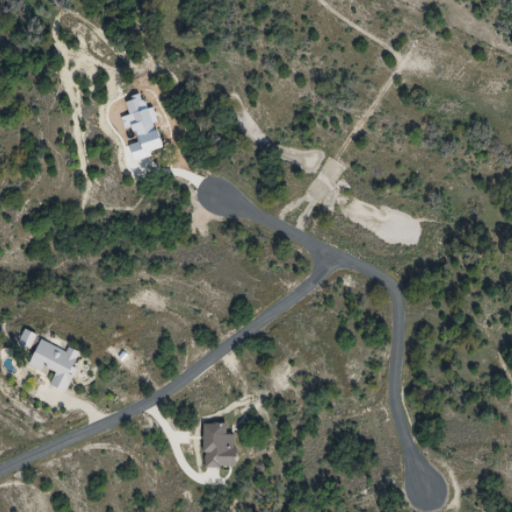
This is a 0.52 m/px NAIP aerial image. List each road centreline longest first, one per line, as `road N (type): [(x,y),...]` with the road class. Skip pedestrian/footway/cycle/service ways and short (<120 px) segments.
road 1 (residential): [(193,176),(242,196),(397,298),(401,334),(388,426),(422,511)]
road 2 (residential): [(0,472),(183,382),(288,308),(339,256)]
